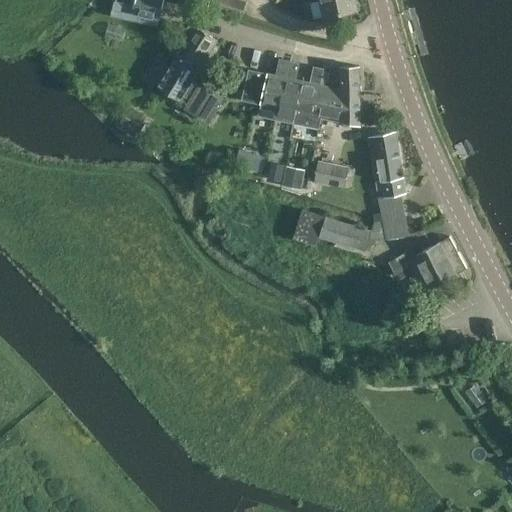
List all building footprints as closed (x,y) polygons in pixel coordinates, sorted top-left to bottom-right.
[(159,18),(163,0),(137,0),(134,12),(159,18)] [(241,0),(209,0),(207,7),(242,18),(247,2),(241,0)] [(319,0),(324,17),(357,10),(354,0),(319,0)] [(193,80),(218,40),(196,26),(195,28),(190,24),(183,35),(188,38),(171,67),(159,60),(149,76),(161,83),(159,86),(181,99),(184,95),(191,99),(186,107),(187,109),(194,114),(196,113),(210,122),(225,98),(201,83),(200,84),(193,80)] [(276,119),(289,64),(289,61),(280,59),(276,75),(268,73),(258,115),(276,119)] [(294,123),(303,81),(290,78),(291,73),(293,74),(295,65),(289,64),(276,119),(294,123)] [(341,66),(342,89),(324,85),(325,81),(327,81),(329,72),(323,71),(315,108),(323,109),(321,117),(361,125),(361,124),(361,123),(359,65),(341,66)] [(315,108),(323,71),(323,69),(314,66),(310,82),(303,81),(294,123),(319,128),(321,117),(323,109),(315,108)] [(248,70),(243,96),(261,100),(260,104),(261,105),(268,74),(267,74),(265,81),(258,79),(259,72),(248,70)] [(129,107),(116,128),(134,138),(146,118),(129,107)] [(381,212),(374,214),(375,221),(380,221),(382,238),(386,239),(409,235),(400,194),(406,193),(403,177),(396,133),(395,133),(368,138),(375,182),(377,181),(378,189),(383,189),(384,197),(379,198),(381,212)] [(241,155),(238,166),(250,170),(253,158),(241,155)] [(348,167),(340,165),(318,160),(316,171),(310,169),(309,179),(314,180),(344,187),(344,191),(350,192),(353,178),(347,177),(348,167)] [(271,162),(268,178),(282,181),(285,165),(271,162)] [(305,171),(287,167),(283,186),(301,190),(305,171)] [(375,221),(374,214),(373,214),(374,221),(371,231),(303,209),(293,239),(316,246),(319,237),(366,250),(370,237),(382,238),(380,221),(375,221)] [(412,299),(449,278),(468,268),(451,236),(417,254),(416,250),(392,263),(412,299)]
